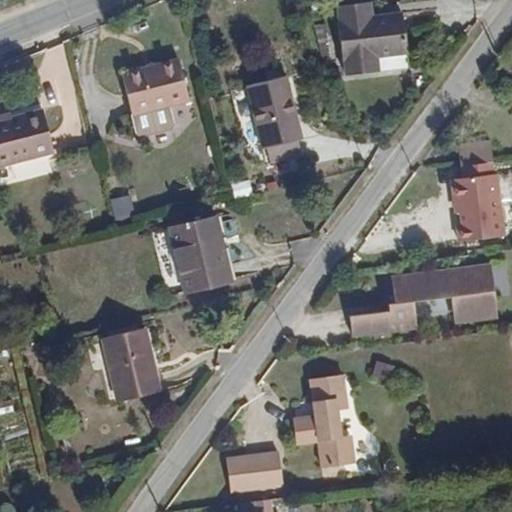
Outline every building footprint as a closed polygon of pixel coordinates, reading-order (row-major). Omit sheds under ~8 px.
[(350,75),(382,71),(380,56),(408,53),(404,11),(375,15),(374,2),(341,5),(342,19),(340,20),(344,61),(349,61),(350,75)] [(380,56),(382,71),(410,67),(408,53),(380,56)] [(125,73),(135,112),(190,99),(180,59),(125,73)] [(340,68),(327,71),(330,84),(343,81),(340,68)] [(289,76),(251,85),(265,146),(268,146),(300,138),(303,137),(289,76)] [(12,113),(0,115),(0,165),(55,151),(44,109),(14,117),(12,113)] [(304,155),(300,138),(268,146),(272,162),(304,155)] [(463,144),(465,156),(495,153),(493,140),(463,144)] [(465,156),(453,158),(455,181),(460,180),(463,203),(458,203),(460,219),(505,214),(498,152),(495,153),(465,156)] [(130,194),(110,199),(115,220),(136,215),(130,194)] [(173,228),(189,291),(233,280),(217,218),(173,228)] [(456,278),(499,273),(495,245),(397,256),(399,274),(400,281),(394,282),(393,282),(393,285),(418,283),(418,280),(456,276),(456,278)] [(175,260),(161,263),(166,284),(180,280),(175,260)] [(499,273),(456,278),(459,301),(501,297),(499,273)] [(418,283),(393,285),(394,289),(354,294),(356,313),(421,306),(418,283)] [(148,329),(105,339),(120,400),(163,390),(148,329)] [(326,449),(349,447),(346,418),(341,376),(349,375),(347,352),(317,353),(320,394),(301,395),(304,422),(324,421),(326,449)] [(376,361),(373,375),(391,379),(394,365),(376,361)] [(361,417),(346,418),(349,447),(364,445),(361,417)] [(233,439),(237,471),(289,466),(285,433),(233,439)] [(260,481),(230,485),(231,492),(237,492),(238,501),(213,503),(213,511),(278,511),(277,497),(268,498),(262,498),(260,481)] [(267,481),(260,481),(262,498),(268,498),(267,481)]
